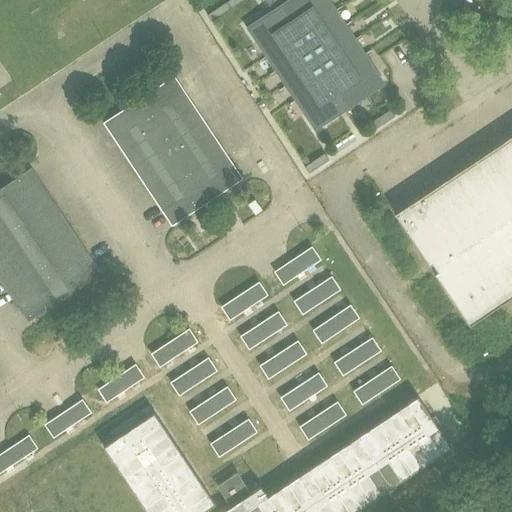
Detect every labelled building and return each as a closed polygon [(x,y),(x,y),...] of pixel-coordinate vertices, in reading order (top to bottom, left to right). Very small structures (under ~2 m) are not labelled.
[(211,21),(242,0),(228,0),(207,14),(211,21)] [(290,0),(248,29),(315,131),(384,84),(328,0),(290,0)] [(174,78),(105,124),(173,226),(242,179),(174,78)] [(394,116),(390,109),(370,122),(374,129),(394,116)] [(511,135),(395,214),(469,326),(511,297),(511,135)] [(329,160),(324,153),(304,166),(308,173),(329,160)] [(99,275),(31,172),(0,192),(0,278),(29,322),(99,275)] [(313,313),(345,288),(338,278),(306,303),(313,313)] [(211,503),(151,413),(104,444),(149,511),(353,511),(453,446),(419,395),(271,493),(266,484),(223,511),(202,511),(201,510),(211,503)]
